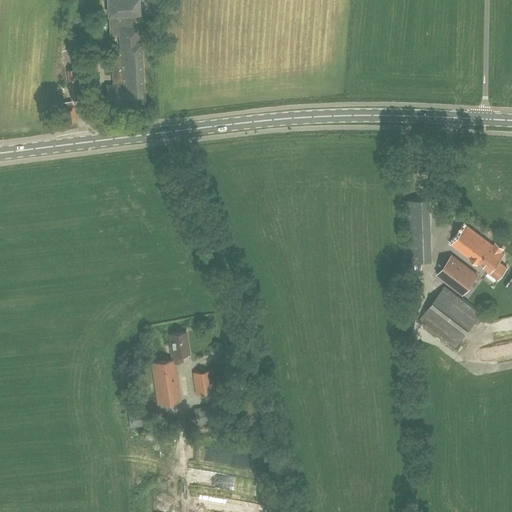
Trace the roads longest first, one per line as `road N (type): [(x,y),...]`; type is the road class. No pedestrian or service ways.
road 1 (unclassified): [(286,511),(249,323),(162,133)]
road 2 (secondary): [(162,133),(331,116),(483,119)]
road 3 (secondary): [(0,153),(162,133)]
